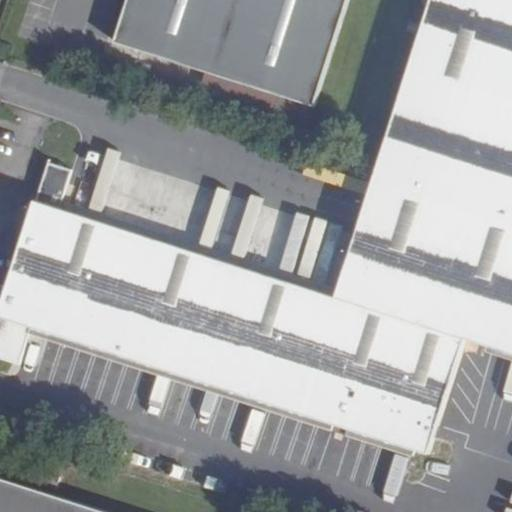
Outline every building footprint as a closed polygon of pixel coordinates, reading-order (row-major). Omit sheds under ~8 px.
[(348,0),(134,0),(123,39),(318,100),(348,0)] [(511,206),(511,0),(440,0),(387,167),(511,206)] [(496,338),(511,342),(511,206),(387,167),(347,292),(476,332),(496,338)] [(436,457),(446,426),(474,337),(66,212),(77,177),(54,169),(0,338),(0,364),(27,373),(39,335),(436,457)] [(466,432),(496,338),(476,332),(474,337),(446,426),(466,432)] [(97,511),(4,482),(0,495),(0,511),(97,511)] [(70,489),(47,482),(44,491),(67,499),(70,489)]
